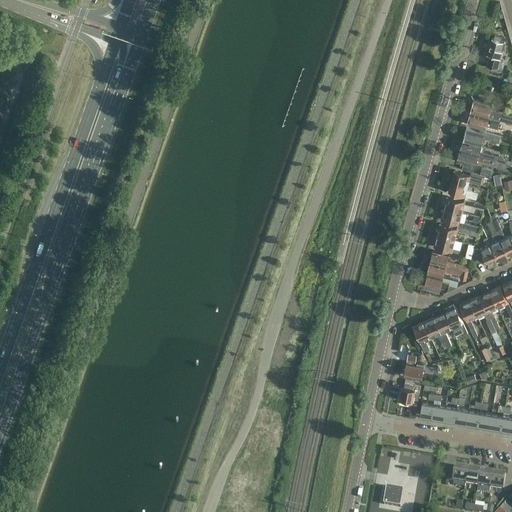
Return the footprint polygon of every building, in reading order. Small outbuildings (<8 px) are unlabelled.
[(504,41),(505,36),(495,32),(493,38),(491,38),(487,53),(489,54),(486,64),(498,67),(505,42),(504,41)] [(500,119),(511,122),(511,114),(490,108),(491,104),(474,99),(470,111),(500,119)] [(498,127),(500,119),(470,111),(467,123),(484,128),(486,124),(498,127)] [(462,140),(480,144),(480,145),(482,137),(498,142),(500,135),(479,129),(479,131),(466,127),(462,140)] [(459,150),(489,158),(494,159),(495,154),(484,151),(485,146),(480,145),(480,144),(462,140),(459,150)] [(488,162),(489,158),(459,150),(456,160),(463,162),(461,168),(473,171),(476,159),(488,162)] [(489,176),(491,170),(482,168),(479,173),(489,176)] [(451,180),(467,185),(469,181),(480,184),(482,177),(454,170),(451,180)] [(499,173),(493,174),(495,184),(501,183),(499,173)] [(511,179),(503,181),(504,191),(511,189),(511,179)] [(466,189),(467,185),(451,180),(448,191),(476,198),(478,192),(466,189)] [(473,206),(474,201),(464,198),(463,200),(447,196),(446,201),(444,202),(443,205),(444,207),(444,208),(461,212),(463,203),(473,206)] [(504,200),(498,202),(500,211),(507,209),(504,200)] [(484,204),(474,201),(473,206),(474,206),(473,207),(483,209),(484,204)] [(457,225),(478,231),(479,226),(458,221),(461,212),(444,208),(442,209),(441,213),(442,214),(441,219),(457,224),(457,225)] [(508,256),(492,222),(491,220),(487,222),(495,239),(497,238),(498,240),(490,243),(498,260),(508,256)] [(492,222),(508,256),(511,253),(511,237),(510,234),(502,238),(501,236),(503,235),(495,220),(492,222)] [(478,231),(457,225),(456,227),(440,223),(438,228),(437,229),(436,232),(437,234),(454,239),(456,230),(476,235),(478,231)] [(459,249),(452,247),(454,239),(437,234),(437,235),(435,237),(434,239),(435,240),(434,246),(458,252),(459,249)] [(498,260),(490,243),(487,237),(483,239),(485,243),(487,243),(488,245),(480,248),(473,249),(472,254),(474,254),(478,262),(485,259),(488,265),(498,260)] [(469,266),(455,262),(454,263),(447,261),(448,254),(433,249),(432,251),(431,252),(430,254),(431,256),(430,261),(468,270),(469,266)] [(460,278),(466,279),(468,270),(430,261),(427,272),(442,276),(445,268),(453,270),(452,273),(461,275),(460,278)] [(445,277),(442,276),(427,272),(424,285),(439,289),(441,280),(450,282),(449,284),(457,286),(458,280),(445,277)] [(511,304),(511,279),(503,284),(511,304)] [(511,317),(511,309),(501,285),(490,290),(497,306),(504,303),(511,318),(511,317)] [(480,294),(490,317),(494,316),(492,311),(491,312),(490,309),(497,306),(490,290),(480,294)] [(496,330),(490,317),(480,294),(469,299),(477,316),(485,312),(488,318),(486,319),(492,332),(496,330)] [(470,319),(477,316),(469,299),(459,304),(474,336),(477,334),(470,319)] [(468,332),(456,306),(444,311),(452,327),(454,332),(461,328),(463,334),(468,332)] [(434,316),(447,345),(447,346),(451,344),(446,333),(445,334),(443,331),(452,327),(444,311),(434,316)] [(443,346),(447,345),(434,316),(423,321),(431,337),(437,334),(438,336),(439,336),(443,346)] [(425,339),(431,337),(423,321),(413,326),(424,351),(429,348),(425,339)] [(500,353),(506,351),(502,343),(497,346),(500,353)] [(484,360),(489,358),(484,347),(480,349),(484,360)] [(415,362),(416,355),(407,353),(406,360),(415,362)] [(432,372),(434,366),(417,362),(416,364),(406,362),(404,374),(421,378),(423,370),(432,372)] [(417,404),(421,384),(414,383),(415,379),(405,377),(404,382),(414,384),(413,388),(401,386),(399,398),(412,401),(412,403),(417,404)] [(432,417),(434,403),(422,401),(419,415),(432,417)] [(443,419),(445,405),(434,403),(432,417),(443,419)] [(455,421),(457,407),(445,405),(443,419),(455,421)] [(466,423),(468,409),(457,407),(455,421),(466,423)] [(478,425),(480,411),(468,409),(466,423),(478,425)] [(489,427),(491,413),(480,411),(478,425),(489,427)] [(501,429),(503,415),(491,413),(489,427),(501,429)] [(511,416),(503,415),(501,429),(511,430),(511,416)] [(466,484),(468,469),(455,467),(455,469),(449,468),(447,481),(466,484)] [(478,487),(480,471),(468,469),(466,484),(478,487)] [(490,489),(493,473),(480,471),(478,487),(490,489)] [(493,473),(490,489),(509,492),(511,478),(505,477),(506,476),(493,473)] [(400,508),(403,490),(386,487),(383,505),(400,508)]
